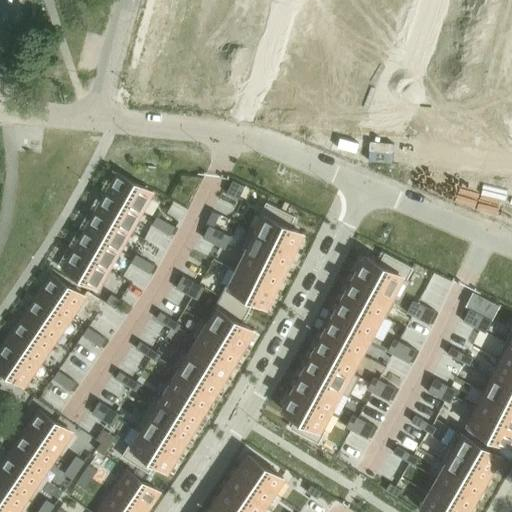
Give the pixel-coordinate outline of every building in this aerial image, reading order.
[(178,0),(160,0),(141,93),(177,100),(197,4),(178,0)] [(266,0),(261,26),(298,34),(305,0),(266,0)] [(344,0),(344,5),(379,13),(382,0),(344,0)] [(485,51),(496,0),(459,0),(457,8),(448,6),(440,41),(485,51)] [(342,13),(316,106),(350,116),(377,23),(342,13)] [(274,108),(292,44),(258,34),(240,99),(274,108)] [(462,128),(479,62),(444,53),(427,120),(462,128)] [(119,175),(108,194),(141,213),(152,194),(119,175)] [(234,181),(228,194),(239,199),(246,186),(234,181)] [(108,194),(97,213),(130,232),(141,213),(108,194)] [(258,232),(257,233),(295,251),(303,234),(290,228),(295,217),(267,204),(261,215),(265,217),(258,232)] [(97,213),(87,232),(120,251),(130,232),(97,213)] [(155,221),(153,225),(162,231),(167,222),(158,217),(155,221)] [(167,222),(162,231),(172,236),(177,228),(167,222)] [(210,226),(203,239),(215,244),(221,231),(210,226)] [(239,248),(239,249),(243,251),(244,251),(285,271),(295,251),(257,233),(258,232),(249,228),(249,229),(239,248)] [(221,231),(215,244),(226,250),(229,243),(232,237),(221,231)] [(87,232),(76,250),(109,269),(120,251),(87,232)] [(76,250),(65,270),(98,289),(109,269),(76,250)] [(234,270),(234,271),(238,273),(239,272),(276,290),(285,271),(244,251),(243,251),(234,270)] [(367,257),(357,277),(397,299),(397,300),(401,302),(401,301),(412,281),(408,279),(413,269),(386,254),(380,264),(367,257)] [(134,259),(132,263),(141,269),(146,260),(137,255),(134,259)] [(146,260),(141,269),(151,274),(156,266),(146,260)] [(227,286),(221,297),(249,312),(254,301),(267,307),(276,290),(239,272),(238,273),(231,288),(227,286)] [(53,276),(38,299),(69,320),(85,298),(53,276)] [(184,276),(177,289),(188,295),(195,282),(184,276)] [(357,277),(346,296),(383,316),(382,317),(387,319),(387,318),(397,300),(397,299),(357,277)] [(195,282),(188,295),(199,301),(206,288),(195,282)] [(112,295),(107,303),(116,309),(121,300),(112,295)] [(346,296),(336,315),(373,335),(382,317),(383,316),(346,296)] [(206,322),(205,323),(244,347),(254,331),(242,323),(249,312),(221,297),(206,322)] [(38,299),(23,320),(55,342),(69,320),(38,299)] [(411,307),(408,313),(419,319),(426,306),(414,300),(411,307)] [(426,306),(419,319),(430,325),(437,312),(426,306)] [(470,309),(464,322),(475,328),(482,315),(470,309)] [(161,312),(157,319),(167,326),(171,319),(161,312)] [(336,315),(326,334),(362,354),(371,337),(373,335),(336,315)] [(482,315),(475,328),(486,334),(487,332),(493,321),(482,315)] [(171,319),(167,326),(178,332),(180,329),(182,326),(171,319)] [(23,320),(8,342),(40,364),(55,342),(23,320)] [(191,336),(191,337),(199,342),(200,341),(235,362),(244,347),(205,323),(206,322),(201,320),(191,336)] [(86,331),(83,336),(92,342),(98,334),(89,327),(86,331)] [(98,334),(92,342),(101,348),(107,340),(98,334)] [(326,334),(316,353),(352,373),(352,372),(362,354),(326,334)] [(392,345),(388,351),(399,357),(406,345),(395,339),(392,345)] [(191,355),(190,356),(226,378),(235,362),(200,341),(199,342),(191,355)] [(8,342),(0,354),(0,369),(24,386),(40,364),(8,342)] [(140,342),(136,349),(147,355),(151,349),(140,342)] [(499,359),(498,359),(502,362),(503,361),(511,365),(511,345),(507,342),(499,359)] [(406,345),(399,357),(410,363),(417,351),(406,345)] [(452,347),(448,354),(459,360),(463,353),(452,347)] [(151,349),(147,355),(158,362),(160,359),(162,355),(151,349)] [(173,367),(172,367),(176,370),(177,369),(216,393),(226,378),(190,356),(191,355),(183,350),(182,351),(173,367)] [(316,353),(305,372),(342,392),(341,393),(350,397),(350,396),(360,377),(361,377),(352,372),(352,373),(316,353)] [(463,353),(459,360),(470,366),(471,365),(474,359),(463,353)] [(502,362),(495,377),(511,385),(511,365),(503,361),(502,362)] [(167,384),(167,385),(171,388),(171,387),(207,409),(216,393),(177,369),(176,370),(167,384)] [(56,375),(54,379),(63,385),(68,377),(59,371),(56,375)] [(120,372),(116,379),(127,385),(131,378),(120,372)] [(305,372),(295,391),(332,411),(341,393),(342,392),(305,372)] [(68,377),(63,385),(72,392),(77,383),(68,377)] [(371,383),(368,389),(379,395),(386,383),(375,377),(371,383)] [(511,385),(495,377),(487,393),(511,405),(511,385)] [(131,378),(127,385),(137,392),(140,388),(142,385),(131,378)] [(435,379),(428,392),(440,398),(446,385),(435,379)] [(386,383),(379,395),(390,401),(397,389),(386,383)] [(446,385),(440,398),(451,403),(454,397),(457,391),(446,385)] [(162,401),(162,402),(197,424),(207,409),(171,387),(171,388),(162,401)] [(295,391),(284,411),(297,418),(292,428),(319,443),(325,432),(321,430),(332,411),(295,391)] [(511,405),(487,393),(478,409),(511,425),(511,405)] [(154,397),(144,413),(188,439),(197,424),(162,402),(162,401),(154,396),(154,397)] [(100,402),(92,414),(103,420),(110,408),(100,402)] [(110,408),(103,420),(114,427),(119,418),(121,415),(110,408)] [(465,435),(465,436),(492,452),(493,451),(498,440),(511,447),(511,445),(511,425),(478,409),(465,435)] [(41,412),(25,434),(57,456),(72,433),(41,412)] [(135,428),(135,429),(143,434),(143,433),(178,455),(188,439),(144,413),(135,428)] [(350,421),(347,427),(358,433),(365,420),(354,414),(350,421)] [(416,415),(412,422),(423,429),(427,422),(416,415)] [(365,420),(358,433),(369,439),(376,426),(365,420)] [(427,422),(423,429),(434,435),(437,428),(427,422)] [(456,431),(448,446),(492,471),(501,457),(501,456),(493,451),(492,452),(465,436),(465,435),(457,430),(456,431)] [(130,445),(123,457),(150,473),(156,463),(168,471),(178,455),(143,433),(143,434),(134,448),(130,445)] [(25,434),(10,456),(42,478),(57,456),(25,434)] [(398,446),(394,453),(405,460),(409,453),(398,446)] [(440,460),(439,461),(447,466),(448,465),(484,486),(492,471),(448,446),(440,460)] [(409,453),(405,460),(416,466),(420,459),(409,453)] [(250,455),(240,470),(274,493),(284,478),(250,455)] [(10,456),(0,471),(0,481),(27,500),(42,478),(10,456)] [(77,456),(71,465),(79,471),(85,462),(77,456)] [(71,465),(65,474),(73,480),(79,471),(71,465)] [(90,465),(84,474),(92,480),(98,471),(90,465)] [(447,466),(440,480),(475,500),(479,494),(484,486),(448,465),(447,466)] [(240,470),(231,483),(265,507),(274,493),(240,470)] [(128,471),(113,494),(138,511),(146,511),(159,493),(128,471)] [(84,474),(78,483),(86,489),(92,480),(84,474)] [(432,493),(431,494),(462,511),(468,511),(475,500),(440,480),(432,493)] [(0,481),(0,511),(18,511),(27,500),(0,481)] [(231,483),(221,497),(242,511),(261,511),(265,507),(231,483)] [(391,483),(386,490),(398,497),(402,490),(391,483)] [(312,485),(308,492),(319,499),(323,492),(312,485)] [(427,492),(418,507),(426,511),(462,511),(431,494),(432,493),(428,491),(427,492)] [(138,511),(113,494),(100,511),(138,511)] [(242,511),(221,497),(212,511),(242,511)] [(47,500),(41,509),(45,511),(51,511),(55,506),(47,500)]
